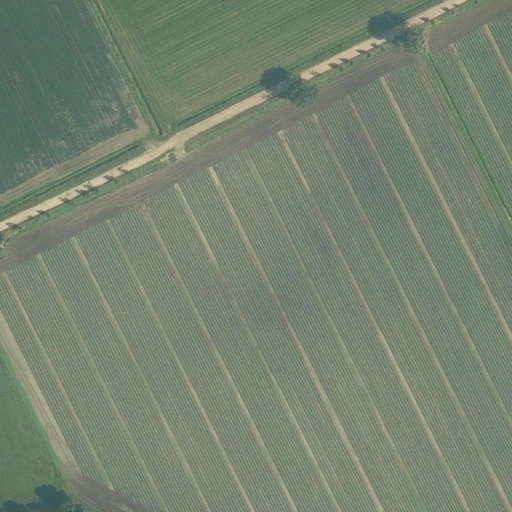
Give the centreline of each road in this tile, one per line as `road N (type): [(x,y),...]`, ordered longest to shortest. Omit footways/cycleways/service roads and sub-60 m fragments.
road 1 (unclassified): [(0,227),(455,0)]
road 2 (track): [(155,150),(82,0)]
